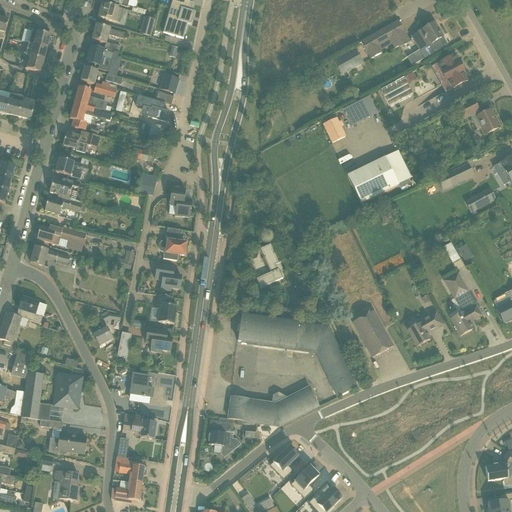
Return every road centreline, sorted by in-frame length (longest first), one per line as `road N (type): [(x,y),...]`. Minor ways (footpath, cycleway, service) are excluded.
road 1 (primary): [(173,511),(216,217)]
road 2 (residential): [(110,511),(115,409),(49,290),(11,268)]
road 3 (residential): [(11,268),(84,0)]
road 4 (unclassified): [(297,426),(386,385),(511,344)]
road 5 (primary): [(247,1),(214,142),(216,217)]
road 6 (primary): [(216,217),(244,93),(247,1)]
road 7 (residential): [(173,170),(205,10),(214,0)]
road 8 (unclassified): [(184,511),(297,426)]
road 9 (residential): [(511,409),(473,442),(464,511)]
